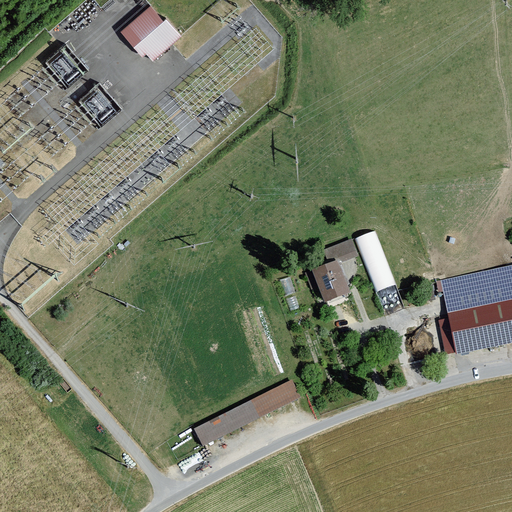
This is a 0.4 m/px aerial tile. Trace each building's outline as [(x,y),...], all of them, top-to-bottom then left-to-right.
[(121,30),(151,63),(182,36),(152,2),(121,30)] [(66,45),(46,61),(67,86),(87,70),(66,45)] [(78,102),(100,125),(122,105),(100,82),(78,102)] [(375,233),(354,241),(375,297),(396,289),(375,233)] [(336,267),(355,259),(348,241),(321,251),(326,265),(308,272),(320,305),(346,296),(336,267)] [(511,265),(439,281),(455,354),(511,341),(511,265)] [(288,381),(190,430),(200,449),(298,399),(288,381)]
